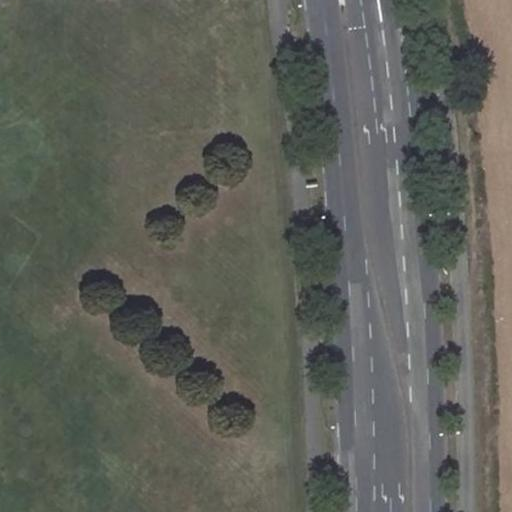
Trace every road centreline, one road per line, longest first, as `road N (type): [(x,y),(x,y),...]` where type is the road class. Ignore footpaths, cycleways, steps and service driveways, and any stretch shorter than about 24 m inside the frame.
road 1 (primary): [(323,0),(348,257),(348,511)]
road 2 (primary): [(407,511),(400,202),(379,0)]
